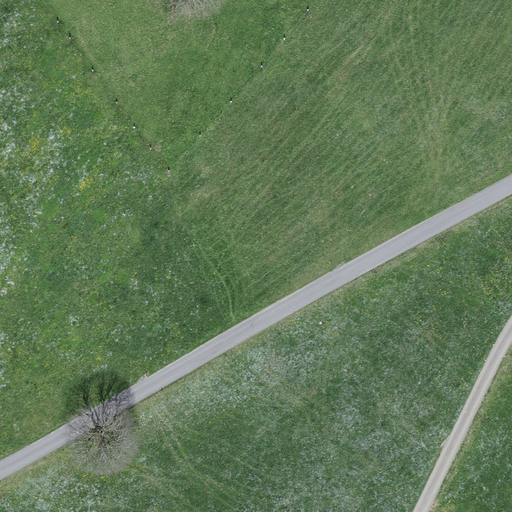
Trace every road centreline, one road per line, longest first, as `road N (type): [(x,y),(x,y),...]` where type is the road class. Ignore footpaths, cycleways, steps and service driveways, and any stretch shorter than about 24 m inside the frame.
road 1 (unclassified): [(511,181),(0,471)]
road 2 (track): [(511,331),(421,511)]
